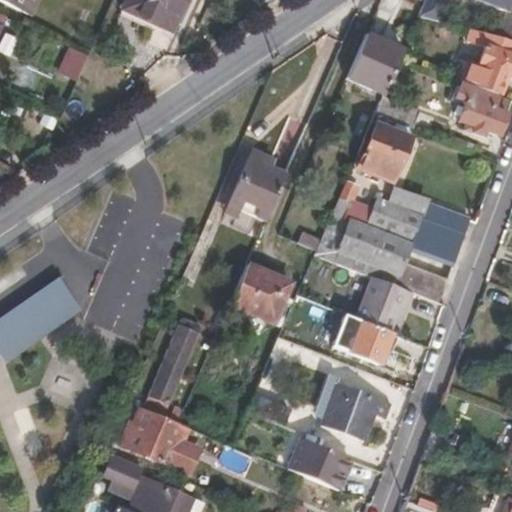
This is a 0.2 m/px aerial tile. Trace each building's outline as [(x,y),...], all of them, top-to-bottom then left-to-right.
[(0,0),(0,1),(29,14),(34,0),(0,0)] [(154,23),(163,0),(130,0),(125,10),(154,23)] [(174,32),(187,0),(163,0),(154,23),(174,32)] [(446,0),(426,0),(422,15),(441,20),(446,0)] [(384,95),(398,62),(402,49),(365,33),(347,79),(384,95)] [(511,75),(511,41),(497,37),(495,37),(492,47),(487,45),(480,65),(507,74),(511,75)] [(56,70),(76,80),(87,57),(68,47),(56,70)] [(507,74),(480,65),(479,67),(472,65),(465,85),(472,87),(499,97),(507,74)] [(499,134),(511,101),(499,97),(472,87),(459,120),(499,134)] [(412,130),(419,113),(381,100),(374,117),(396,125),(412,130)] [(392,181),(412,130),(396,125),(393,133),(375,126),(358,169),(392,181)] [(267,168),(270,161),(250,152),(246,160),(267,168)] [(265,222),(285,175),(267,168),(246,160),(227,206),(238,210),(265,222)] [(394,184),(387,203),(421,216),(420,220),(422,221),(463,236),(466,237),(473,218),(430,202),(431,199),(394,184)] [(412,240),(420,220),(421,216),(387,203),(378,199),(374,209),(368,224),(412,240)] [(235,220),(238,210),(227,206),(224,215),(235,220)] [(396,287),(412,246),(331,216),(316,250),(314,256),(372,278),(396,287)] [(439,302),(463,236),(422,221),(412,246),(396,287),(414,294),(439,302)] [(229,284),(248,237),(221,225),(201,272),(229,284)] [(273,324),(288,285),(246,267),(229,305),(273,324)] [(36,319),(67,298),(51,273),(48,275),(47,275),(25,326),(36,319)] [(0,341),(1,343),(25,326),(47,275),(24,291),(0,307),(0,341)] [(393,334),(402,309),(408,311),(414,294),(396,287),(372,278),(357,321),(362,323),(393,334)] [(384,364),(394,335),(393,334),(362,323),(351,353),(384,364)] [(172,394),(185,364),(197,336),(179,328),(175,337),(157,379),(144,406),(164,414),(172,394)] [(384,418),(390,402),(335,384),(319,427),(363,442),(373,414),(384,418)] [(303,434),(311,415),(256,392),(248,412),(303,434)] [(174,467),(185,443),(190,430),(178,425),(139,409),(133,424),(128,422),(119,447),(173,469),(174,467)] [(342,492),(355,460),(301,438),(287,470),(342,492)] [(190,473),(199,449),(185,443),(174,467),(190,473)] [(187,511),(194,497),(143,474),(139,484),(135,483),(142,468),(111,456),(103,475),(112,479),(108,489),(133,500),(129,510),(135,511),(187,511)] [(98,498),(103,487),(94,483),(89,495),(98,498)] [(201,511),(205,502),(194,497),(187,511),(201,511)] [(429,511),(406,503),(402,511),(429,511)]
